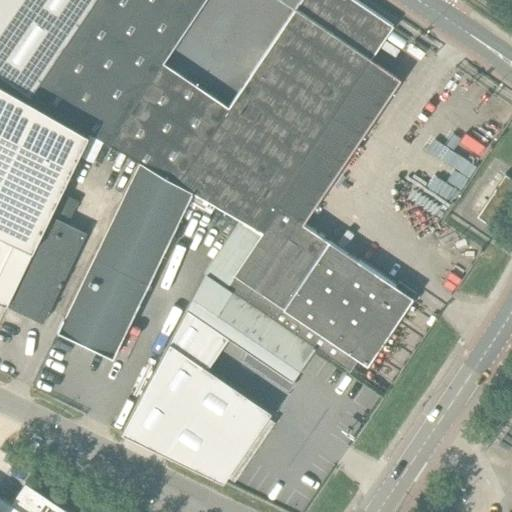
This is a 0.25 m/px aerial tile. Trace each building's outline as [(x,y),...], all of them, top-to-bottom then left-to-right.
[(0,0),(0,31),(20,0),(0,0)] [(20,0),(0,31),(0,73),(32,96),(96,0),(20,0)] [(192,192),(218,207),(255,229),(273,202),(393,26),(354,0),(300,0),(228,108),(163,64),(206,0),(96,0),(32,96),(30,98),(89,133),(90,133),(140,162),(192,192)] [(87,135),(0,84),(0,301),(7,305),(50,216),(87,135)] [(192,192),(140,162),(58,331),(113,356),(192,192)] [(490,196),(510,209),(511,206),(511,179),(505,175),(490,196)] [(496,230),(510,209),(490,196),(476,217),(496,230)] [(225,288),(231,291),(314,347),(349,371),(358,358),(368,365),(413,297),(273,202),(255,229),(239,254),(245,258),(225,288)] [(50,216),(7,305),(43,323),(86,232),(50,216)] [(292,381),(314,347),(231,291),(225,288),(206,274),(120,433),(223,482),(240,458),(248,462),(261,442),(253,437),(271,411),(207,368),(228,337),(249,352),(244,358),(258,368),(263,361),(292,381)] [(13,456),(8,453),(7,453),(2,461),(11,466),(16,457),(13,456)] [(0,511),(67,511),(25,483),(10,505),(0,498),(0,511)]
